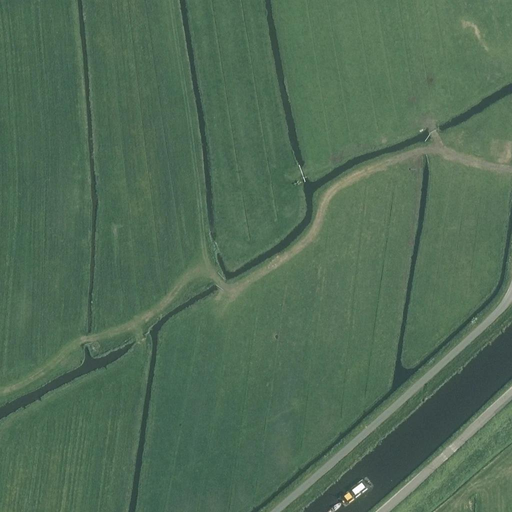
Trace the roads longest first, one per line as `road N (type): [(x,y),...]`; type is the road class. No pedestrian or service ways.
road 1 (track): [(0,391),(77,343),(158,312),(196,274),(215,273),(234,288),(312,236),(346,180),(426,150),(511,168)]
road 2 (unclassified): [(274,511),(488,322),(511,291)]
road 3 (unclassified): [(384,511),(511,393)]
